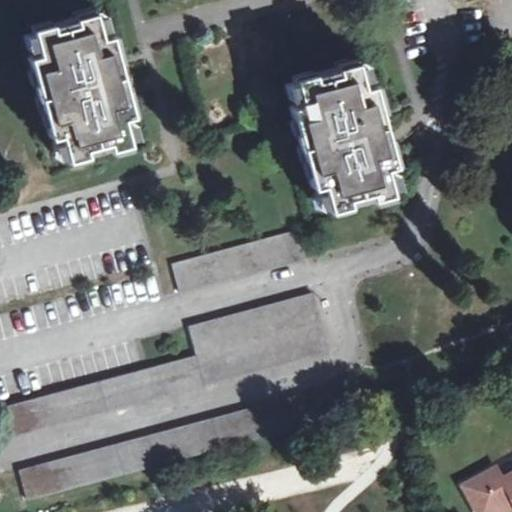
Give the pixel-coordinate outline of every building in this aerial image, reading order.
[(51,23),(30,28),(37,54),(27,56),(49,138),(59,135),(66,160),(86,155),(84,148),(106,143),(108,149),(128,143),(122,119),(131,116),(109,36),(100,38),(93,12),(73,17),(75,24),(53,29),(51,23)] [(311,75),(292,79),(298,105),(289,107),(310,188),(320,185),(326,211),(346,206),(345,199),(367,193),(369,199),(388,194),(381,169),(391,166),(369,85),(360,87),(353,64),(334,68),(336,74),(313,80),(311,75)] [(180,294),(303,261),(295,231),(171,264),(180,294)] [(196,357),(140,372),(148,401),(328,353),(312,294),(188,329),(196,357)] [(140,372),(128,375),(136,405),(148,401),(140,372)] [(136,405),(128,375),(2,410),(10,439),(136,405)] [(27,501),(345,415),(337,386),(19,472),(27,501)] [(511,473),(501,480),(495,468),(462,487),(475,511),(492,511),(494,511),(511,502),(511,473)] [(511,502),(494,511),(508,511),(511,510),(511,502)]
